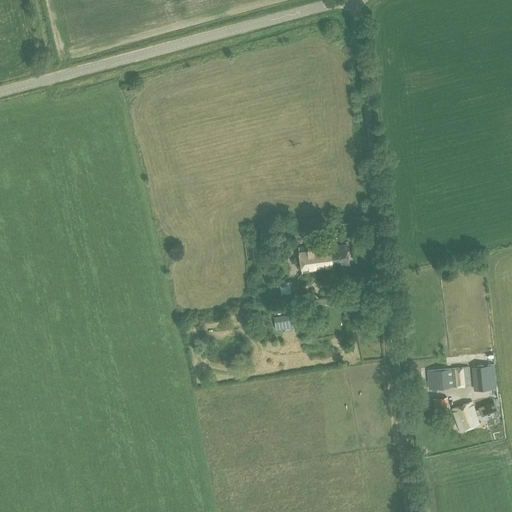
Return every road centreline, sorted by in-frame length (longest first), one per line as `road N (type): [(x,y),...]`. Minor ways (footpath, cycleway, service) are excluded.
road 1 (unclassified): [(416,511),(352,0)]
road 2 (tertiary): [(0,91),(346,0)]
